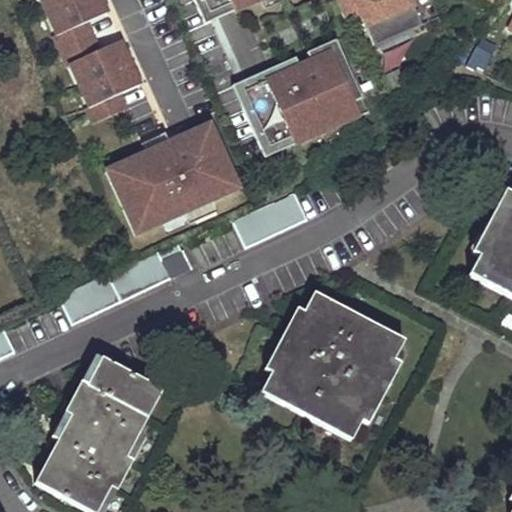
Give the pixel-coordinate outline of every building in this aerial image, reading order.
[(39,0),(56,36),(53,37),(67,67),(69,66),(88,108),(85,109),(92,125),(124,110),(118,97),(139,87),(119,43),(98,52),(85,24),(106,14),(99,0),(39,0)] [(191,0),(203,27),(233,13),(234,15),(267,0),(191,0)] [(336,0),(345,20),(360,14),(374,46),(420,26),(409,0),(336,0)] [(494,49),(480,41),(475,49),(490,56),(494,49)] [(358,120),(367,116),(335,44),(306,56),(309,63),(297,68),(294,62),(231,89),(262,161),(292,149),(293,150),(359,121),(358,120)] [(475,49),(465,67),(473,71),(475,68),(483,72),(490,56),(475,49)] [(369,76),(372,84),(379,81),(375,74),(369,76)] [(383,91),(377,94),(383,109),(389,106),(383,91)] [(208,127),(105,172),(134,238),(237,193),(208,127)] [(466,278),(511,302),(511,190),(509,196),(498,216),(503,219),(497,230),(492,240),(487,238),(476,260),(466,278)] [(509,196),(503,193),(487,223),(497,230),(503,219),(498,216),(509,196)] [(233,223),(245,250),(307,221),(294,195),(233,223)] [(497,230),(487,223),(469,256),(476,260),(487,238),(492,240),(497,230)] [(103,244),(106,252),(117,248),(113,238),(103,244)] [(58,300),(70,327),(189,272),(176,245),(126,268),(58,300)] [(30,287),(40,282),(37,272),(27,277),(30,287)] [(258,395),(349,443),(360,424),(368,404),(364,402),(371,390),(378,376),(383,379),(392,362),(403,343),(312,296),(301,315),(292,331),(297,334),(290,347),(283,360),(278,357),(268,376),(258,395)] [(301,315),(295,311),(279,341),(290,347),(297,334),(292,331),(301,315)] [(0,360),(13,354),(0,326),(0,360)] [(290,347),(279,341),(262,372),(268,376),(278,357),(283,360),(290,347)] [(99,361),(93,358),(79,384),(84,387),(99,361)] [(55,443),(33,486),(81,511),(96,511),(117,476),(122,478),(129,463),(124,460),(137,435),(160,392),(99,361),(84,387),(79,384),(63,415),(68,418),(55,443)] [(399,366),(392,362),(383,379),(378,376),(371,390),(382,397),(399,366)] [(382,397),(371,390),(364,402),(368,404),(360,424),(367,428),(382,397)] [(68,418),(63,415),(49,440),(55,443),(68,418)] [(144,439),(137,435),(124,460),(129,463),(144,439)] [(104,511),(122,478),(117,476),(96,511),(104,511)]
